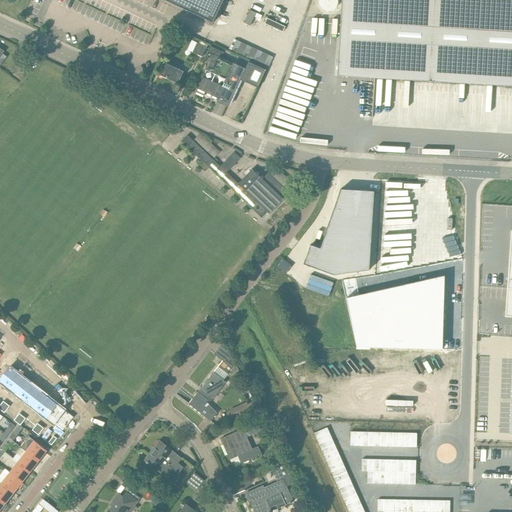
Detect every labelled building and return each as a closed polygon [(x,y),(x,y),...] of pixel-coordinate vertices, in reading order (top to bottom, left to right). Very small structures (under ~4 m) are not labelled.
[(164,0),(213,23),(223,0),(164,0)] [(332,12),(338,0),(321,0),(319,5),(332,12)] [(511,0),(341,0),(337,76),(511,85),(511,0)] [(251,24),(256,11),(249,9),(245,22),(251,24)] [(285,24),(287,19),(277,15),(275,21),(285,24)] [(267,18),(265,23),(283,30),(285,25),(267,18)] [(236,39),(232,49),(268,66),(273,56),(236,39)] [(207,47),(197,43),(193,52),(203,57),(207,47)] [(211,46),(208,52),(214,54),(196,92),(204,96),(206,92),(218,98),(216,102),(228,107),(240,81),(257,89),(266,70),(248,62),(245,68),(219,56),(222,51),(211,46)] [(184,71),(166,63),(160,75),(178,84),(184,71)] [(280,101),(302,111),(308,97),(313,99),(315,93),(311,92),(314,85),(291,75),(280,101)] [(321,144),(323,131),(302,127),(305,112),(277,107),(272,135),(289,138),(292,124),(294,125),(292,139),(321,144)] [(217,164),(187,135),(181,142),(211,170),(217,164)] [(240,158),(234,152),(227,159),(214,173),(220,179),(233,165),(240,158)] [(262,179),(252,170),(238,184),(229,176),(223,182),(261,218),(267,212),(270,214),(284,199),(281,197),(287,191),(268,173),(262,179)] [(310,244),(303,264),(334,275),(370,270),(375,191),(341,189),(328,224),(320,248),(310,244)] [(445,275),(346,298),(357,347),(443,349),(445,275)] [(253,311),(273,333),(278,328),(258,307),(253,311)] [(349,332),(316,338),(318,345),(351,340),(349,332)] [(235,365),(228,353),(222,361),(231,370),(235,365)] [(10,366),(0,378),(0,381),(7,386),(17,373),(10,366)] [(226,382),(213,372),(188,404),(211,421),(217,413),(206,402),(210,396),(213,398),(226,382)] [(17,373),(7,386),(15,393),(25,379),(17,373)] [(25,379),(15,393),(23,399),(33,385),(25,379)] [(33,385),(23,399),(31,405),(41,391),(33,385)] [(41,391),(31,405),(39,411),(49,397),(41,391)] [(49,397),(39,411),(46,418),(57,404),(49,397)] [(247,402),(238,406),(242,414),(257,407),(254,401),(248,404),(247,402)] [(6,404),(1,410),(4,413),(9,406),(6,404)] [(57,404),(46,418),(54,424),(65,410),(57,404)] [(65,410),(54,424),(62,430),(73,416),(65,410)] [(19,413),(14,420),(17,423),(22,416),(19,413)] [(22,416),(17,423),(19,424),(20,425),(25,418),(22,416)] [(16,426),(12,423),(5,433),(8,436),(16,426)] [(37,423),(32,430),(35,432),(40,426),(37,423)] [(260,430),(257,423),(220,439),(230,460),(238,456),(240,460),(247,457),(248,460),(261,454),(258,446),(252,449),(246,437),(260,430)] [(40,426),(35,432),(38,435),(44,428),(40,426)] [(327,427),(314,433),(317,439),(329,433),(327,427)] [(22,431),(18,428),(13,434),(17,437),(22,431)] [(8,436),(5,433),(0,438),(0,439),(3,442),(8,436)] [(329,433),(317,439),(319,444),(332,438),(329,433)] [(26,451),(38,461),(47,450),(29,436),(21,447),(26,451)] [(54,436),(48,442),(51,445),(57,438),(54,436)] [(332,438),(319,444),(322,449),(334,444),(332,438)] [(150,454),(144,460),(158,471),(165,461),(174,468),(173,469),(179,473),(184,467),(178,463),(182,458),(160,441),(150,454)] [(6,443),(2,449),(5,452),(10,446),(6,443)] [(334,444),(322,449),(324,455),(337,449),(334,444)] [(337,449),(324,455),(326,460),(339,455),(337,449)] [(18,462),(30,471),(38,461),(26,451),(18,462)] [(339,455),(326,460),(329,466),(342,460),(339,455)] [(342,460),(329,466),(331,471),(344,466),(342,460)] [(279,481),(277,482),(261,489),(260,487),(254,490),(245,494),(248,500),(249,500),(254,511),(271,511),(270,508),(269,507),(276,504),(278,508),(285,505),(293,502),(286,486),(287,486),(293,483),(283,461),(272,466),(279,481)] [(15,466),(10,472),(22,482),(30,471),(18,462),(15,466)] [(344,466),(331,471),(334,477),(346,471),(344,466)] [(346,471),(334,477),(336,482),(349,477),(346,471)] [(2,483),(14,492),(22,482),(10,472),(2,483)] [(349,477),(336,482),(338,488),(351,482),(349,477)] [(351,482),(338,488),(341,493),(354,488),(351,482)] [(0,498),(6,503),(14,492),(2,483),(0,484),(0,498)] [(167,488),(161,496),(167,501),(173,493),(167,488)] [(354,488),(341,493),(343,499),(356,493),(354,488)] [(112,506),(107,511),(126,511),(132,504),(134,506),(140,499),(128,489),(122,496),(119,493),(112,501),(114,503),(112,506)] [(356,493),(343,499),(346,504),(359,498),(356,493)] [(359,498),(346,504),(348,510),(361,504),(359,498)]
